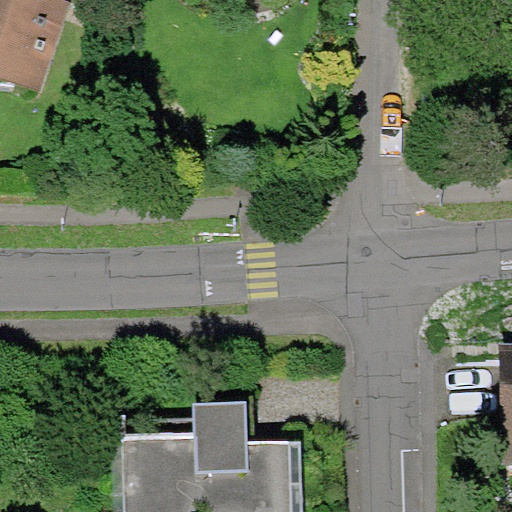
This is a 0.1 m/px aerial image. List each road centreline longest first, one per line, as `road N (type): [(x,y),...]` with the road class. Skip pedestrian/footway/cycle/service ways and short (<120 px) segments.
road 1 (residential): [(371,271),(0,279)]
road 2 (residential): [(389,0),(371,271)]
road 3 (residential): [(371,271),(384,511)]
road 4 (residential): [(511,260),(371,271)]
